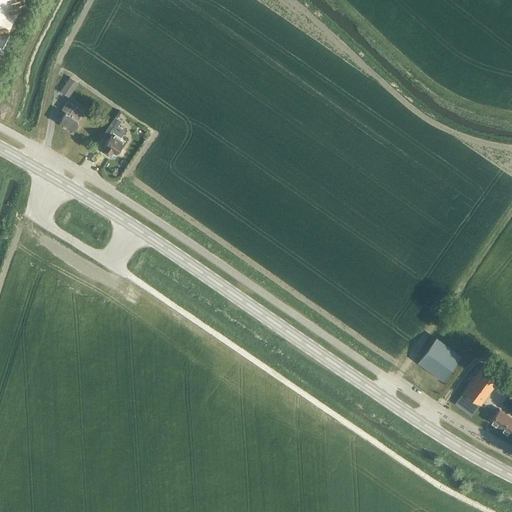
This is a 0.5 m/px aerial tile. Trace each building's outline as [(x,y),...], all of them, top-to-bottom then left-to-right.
[(77,82),(69,77),(60,91),(68,96),(77,82)] [(76,119),(82,112),(67,101),(61,109),(66,112),(59,122),(72,131),(78,124),(76,119)] [(120,138),(125,130),(117,125),(120,120),(114,116),(103,133),(107,137),(102,146),(103,146),(101,150),(102,151),(102,152),(106,155),(107,154),(111,156),(113,152),(116,154),(124,141),(120,138)] [(471,416),(499,377),(482,365),(454,403),(471,416)] [(508,434),(511,428),(511,418),(499,409),(490,421),(508,434)]
